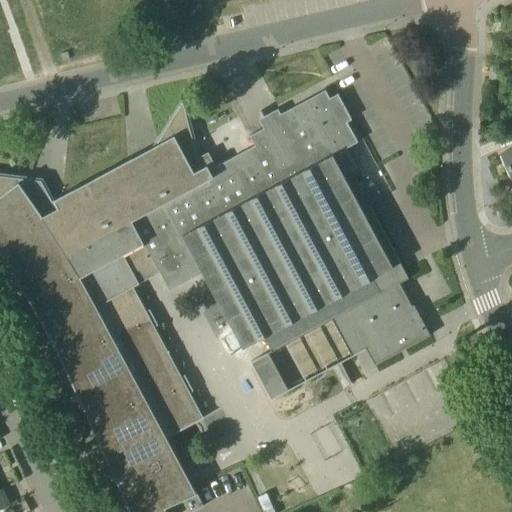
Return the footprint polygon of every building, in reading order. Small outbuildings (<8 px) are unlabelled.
[(256,145),(217,166),(129,213),(159,269),(170,290),(204,272),(244,347),(265,336),(272,350),(252,361),(272,399),(366,348),(375,365),(431,335),(420,315),(418,316),(414,308),(416,307),(414,304),(412,305),(400,283),(409,278),(351,170),(357,167),(347,148),(358,141),(348,121),(352,119),(338,93),(330,98),(326,90),(306,102),(267,121),(261,111),(268,126),(251,135),(256,145)] [(217,166),(209,151),(201,156),(197,158),(194,149),(196,148),(189,123),(189,122),(187,123),(183,106),(174,121),(173,120),(157,145),(158,146),(159,145),(163,151),(149,158),(148,156),(147,156),(148,159),(144,161),(128,170),(120,174),(118,172),(117,172),(118,175),(114,177),(90,190),(89,187),(88,188),(89,190),(80,195),(61,205),(60,206),(59,203),(58,204),(59,206),(43,215),(18,180),(19,180),(20,178),(0,175),(0,239),(0,240),(3,238),(6,242),(21,265),(18,267),(19,268),(21,266),(26,275),(38,294),(36,296),(36,297),(39,295),(41,299),(55,324),(52,325),(53,327),(56,325),(57,329),(70,354),(68,356),(68,357),(71,355),(73,359),(85,385),(82,386),(83,387),(85,386),(87,390),(99,416),(96,417),(96,418),(99,417),(101,421),(112,446),(110,447),(110,448),(113,447),(115,451),(126,477),(123,478),(124,479),(127,478),(127,480),(130,486),(133,491),(139,507),(140,507),(137,509),(138,510),(140,508),(141,509),(141,511),(189,511),(204,505),(195,488),(193,484),(193,483),(192,483),(184,468),(168,437),(172,435),(205,417),(205,416),(203,416),(190,392),(194,390),(185,374),(182,376),(169,352),(170,351),(170,350),(168,351),(155,326),(159,325),(150,309),(147,311),(134,286),(136,285),(140,283),(135,273),(143,269),(147,276),(159,269),(129,213),(217,166)] [(511,148),(503,153),(511,172),(511,148)] [(341,362),(333,367),(344,388),(353,383),(341,362)] [(0,508),(9,504),(3,489),(0,490),(0,508)]
